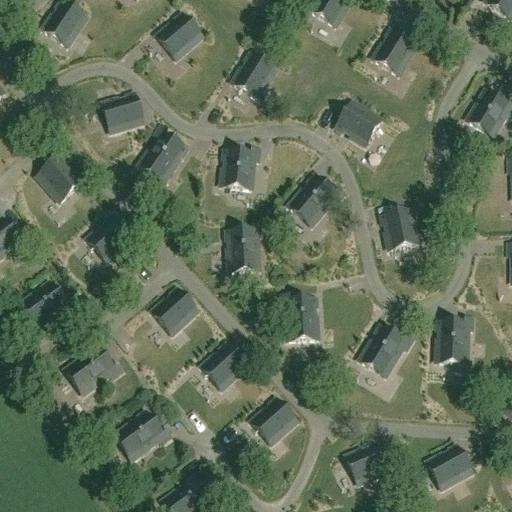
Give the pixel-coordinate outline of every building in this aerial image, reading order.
[(318,0),(317,0),(315,0),(306,15),(336,34),(355,2),(352,0),(318,0)] [(511,0),(489,0),(485,6),(510,22),(511,18),(511,0)] [(88,23),(60,3),(54,11),(56,13),(52,19),(50,18),(38,34),(67,54),(88,23)] [(176,25),(171,30),(169,28),(154,41),(177,68),(205,43),(182,17),(175,23),(176,25)] [(372,64),(402,82),(420,52),(421,50),(391,32),(386,41),(388,42),(384,49),(382,47),(372,64)] [(261,107),(280,75),(250,57),(245,66),(247,67),(243,74),(241,72),(231,89),(261,107)] [(511,121),(511,120),(511,101),(509,107),(486,93),(482,101),(483,102),(479,108),(477,107),(468,123),(494,139),(507,118),(511,121)] [(98,105),(108,139),(144,129),(134,95),(124,98),(125,100),(117,102),(117,100),(98,105)] [(363,152),(382,123),(351,103),(332,133),(340,138),(342,136),(349,140),(347,142),(363,152)] [(179,169),(177,167),(180,162),(182,164),(189,154),(165,138),(168,133),(160,128),(151,140),(154,142),(135,170),(164,190),(179,169)] [(253,196),(256,166),(260,166),(261,151),(253,150),(252,156),(223,153),(222,164),(224,165),(224,171),(222,171),(220,193),(253,196)] [(73,172),(71,173),(66,168),(68,166),(62,158),(35,181),(60,209),(86,186),(73,172)] [(313,232),(334,207),(336,209),(346,197),(340,192),(336,196),(314,177),(306,186),(308,188),(304,193),(302,192),(287,210),(313,232)] [(384,231),(385,238),(383,239),(386,258),(421,251),(413,214),(379,221),(381,231),(384,231)] [(120,254),(126,249),(128,251),(135,244),(112,218),(84,243),(107,269),(122,256),(120,254)] [(17,244),(2,223),(0,224),(0,260),(6,257),(7,258),(14,252),(16,255),(28,247),(23,240),(17,244)] [(253,233),(224,235),(225,246),(227,246),(227,253),(225,253),(227,277),(261,275),(259,243),(262,242),(261,227),(253,227),(253,233)] [(17,311),(34,335),(53,321),(54,322),(62,316),(64,319),(75,311),(70,304),(65,308),(49,287),(42,293),(43,294),(37,298),(36,297),(17,311)] [(171,339),(196,315),(177,294),(170,300),(171,301),(165,306),(164,305),(151,317),(171,339)] [(317,344),(316,321),(314,321),(314,313),(315,313),(315,304),(285,305),(287,345),(317,344)] [(436,368),(466,368),(466,327),(437,327),(437,336),(438,336),(438,344),(437,344),(436,368)] [(384,380),(405,346),(380,331),(375,338),(376,339),(372,346),(371,345),(359,365),(384,380)] [(220,394),(246,371),(226,349),(219,355),(220,356),(214,361),(214,360),(200,372),(220,394)] [(64,375),(82,399),(101,385),(102,386),(109,380),(111,383),(123,375),(118,368),(112,372),(96,351),(89,357),(90,358),(84,363),(83,361),(64,375)] [(270,449),(295,425),(276,404),(269,410),(270,411),(264,416),(263,415),(250,427),(270,449)] [(113,441),(131,464),(149,450),(150,451),(158,446),(160,449),(171,440),(166,434),(161,438),(145,417),(138,422),(139,423),(133,428),(132,427),(113,441)] [(360,454),(344,461),(355,488),(387,474),(376,447),(368,451),(368,452),(361,455),(360,454)] [(440,459),(425,468),(439,493),(469,477),(455,451),(447,455),(448,456),(441,460),(440,459)] [(162,506),(166,511),(205,511),(206,511),(207,511),(211,511),(220,506),(215,499),(210,503),(194,482),(186,488),(188,489),(181,493),(180,492),(162,506)]
